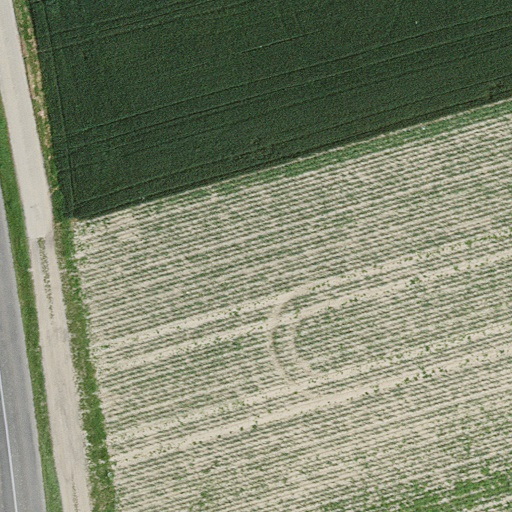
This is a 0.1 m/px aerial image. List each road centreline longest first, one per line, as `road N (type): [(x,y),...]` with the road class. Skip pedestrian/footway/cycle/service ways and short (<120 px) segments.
road 1 (track): [(73,511),(40,241)]
road 2 (track): [(2,0),(40,241)]
road 3 (tertiary): [(14,511),(0,392)]
